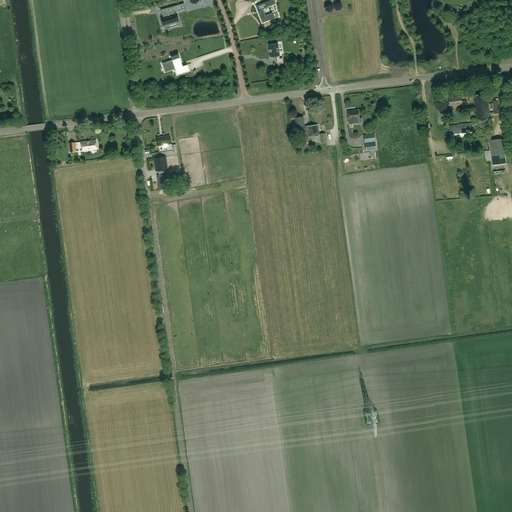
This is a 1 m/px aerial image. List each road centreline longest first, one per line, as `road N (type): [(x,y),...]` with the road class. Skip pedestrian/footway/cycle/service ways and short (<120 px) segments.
road 1 (unclassified): [(245,101),(511,67)]
road 2 (unclassified): [(0,132),(136,115)]
